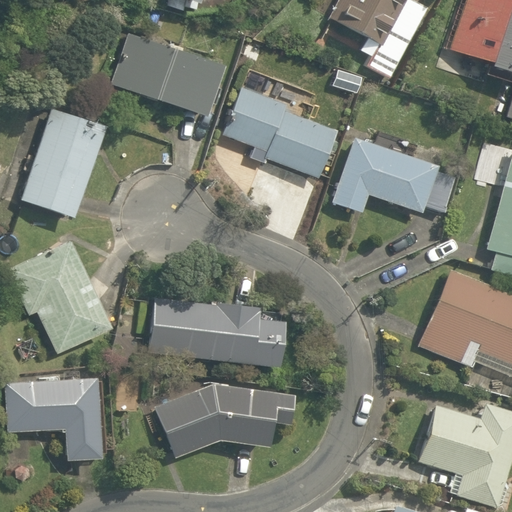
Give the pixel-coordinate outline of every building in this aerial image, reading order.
[(328,0),(321,16),(366,39),(353,64),(383,80),(423,2),(419,0),(328,0)] [(511,0),(453,0),(439,51),(504,69),(511,41),(511,0)] [(210,64),(123,32),(104,82),(192,114),(210,64)] [(93,85),(54,72),(12,198),(61,214),(94,119),(83,115),(93,85)] [(226,79),(209,130),(256,148),(253,155),(309,176),(327,129),(301,119),(309,98),(257,78),(253,89),(226,79)] [(511,83),(500,114),(511,118),(511,83)] [(437,175),(440,168),(344,131),(321,198),(354,209),(359,194),(411,212),(413,206),(433,213),(445,179),(437,175)] [(511,275),(511,150),(505,149),(474,266),(511,275)] [(58,237),(0,264),(0,272),(19,312),(27,308),(45,346),(98,321),(58,237)] [(211,277),(148,270),(139,350),(265,364),(270,316),(244,313),(245,301),(209,297),(211,277)] [(412,343),(469,365),(471,359),(511,375),(511,299),(439,272),(412,343)] [(81,376),(0,380),(0,400),(2,432),(52,430),(54,458),(85,456),(81,376)] [(277,388),(201,377),(138,407),(169,459),(201,440),(253,448),(258,413),(273,415),(277,388)] [(490,504),(511,428),(511,408),(474,399),(471,413),(430,403),(423,401),(405,460),(447,472),(442,490),(490,504)] [(450,511),(422,511),(383,502),(380,511),(484,511),(485,508),(454,500),(450,511)]
